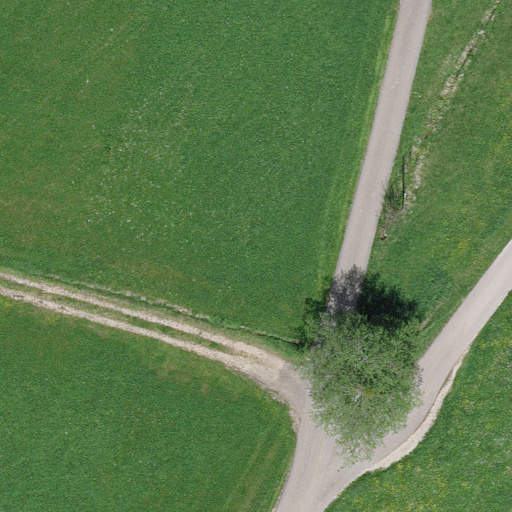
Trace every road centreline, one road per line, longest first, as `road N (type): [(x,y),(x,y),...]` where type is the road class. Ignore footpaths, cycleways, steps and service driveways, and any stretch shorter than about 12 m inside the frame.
road 1 (unclassified): [(302,497),(416,0)]
road 2 (unclassified): [(302,497),(407,395),(511,264)]
